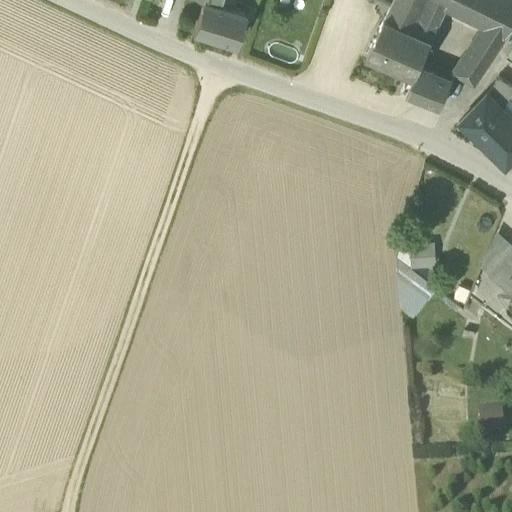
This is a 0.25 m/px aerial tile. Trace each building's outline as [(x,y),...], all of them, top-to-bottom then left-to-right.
[(202,0),(193,29),(235,42),(244,11),(244,10),(247,0),(218,0),(218,2),(211,0),(202,0)] [(244,11),(252,14),(256,0),(211,0),(218,2),(218,0),(247,0),(244,10),(244,11)] [(433,38),(445,11),(427,3),(420,0),(394,0),(385,18),(433,38)] [(506,36),(511,27),(511,0),(428,0),(427,3),(445,11),(446,7),(483,25),(506,36)] [(367,55),(415,76),(418,67),(420,68),(433,38),(385,18),(367,55)] [(475,84),(506,36),(483,25),(451,72),(475,84)] [(407,93),(425,99),(435,74),(420,68),(418,67),(415,76),(407,93)] [(451,80),(435,74),(425,99),(441,106),(451,80)] [(511,85),(498,77),(489,92),(503,106),(508,99),(511,92),(511,85)] [(511,101),(508,99),(503,106),(489,92),(488,91),(461,121),(507,166),(511,160),(511,101)] [(491,274),(511,250),(511,242),(496,228),(481,265),(491,274)] [(511,250),(491,274),(511,292),(511,250)] [(435,287),(396,256),(400,307),(414,315),(435,287)] [(502,428),(501,407),(479,409),(480,429),(502,428)]
